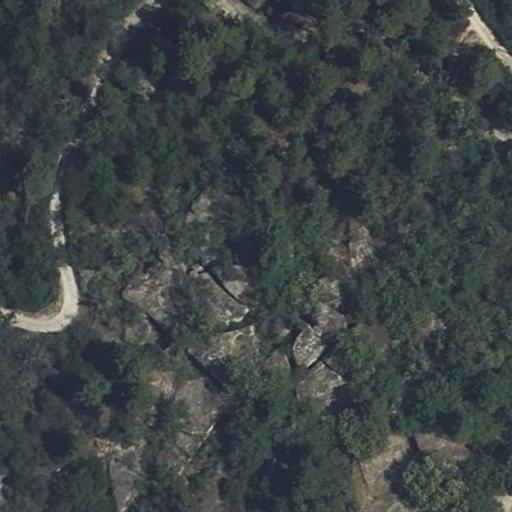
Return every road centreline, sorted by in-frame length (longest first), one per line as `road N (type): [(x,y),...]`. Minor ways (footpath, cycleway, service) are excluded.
road 1 (track): [(0,314),(29,323),(66,314),(73,293),(55,182),(119,43),(159,0)]
road 2 (track): [(236,0),(252,12),(327,14),(377,28),(511,124)]
